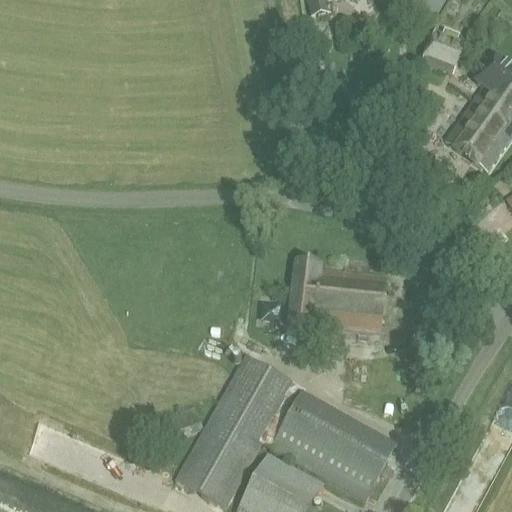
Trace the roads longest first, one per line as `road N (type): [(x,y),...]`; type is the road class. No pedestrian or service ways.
road 1 (unclassified): [(511,292),(371,220),(330,210),(229,196),(0,189)]
road 2 (unclassified): [(396,511),(511,317)]
